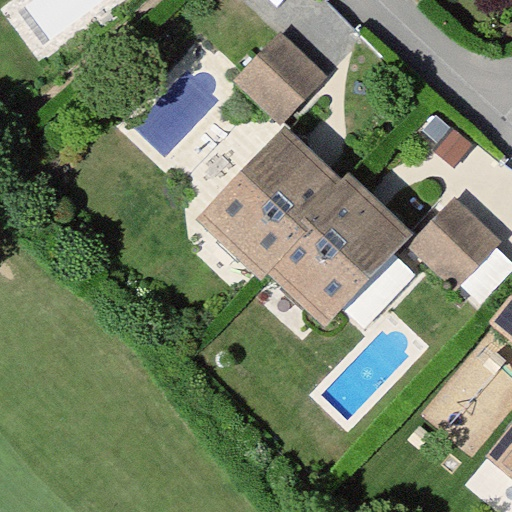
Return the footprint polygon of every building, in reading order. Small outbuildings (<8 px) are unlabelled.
[(227,84),(276,131),(318,87),(268,41),(227,84)] [(243,274),(251,265),(325,186),(267,133),(185,220),(243,274)] [(251,265),(320,330),(398,246),(329,182),(325,186),(251,265)] [(404,249),(451,293),(491,251),(443,207),(404,249)] [(511,289),(484,323),(511,346),(511,289)] [(511,407),(473,455),(511,487),(511,407)]
